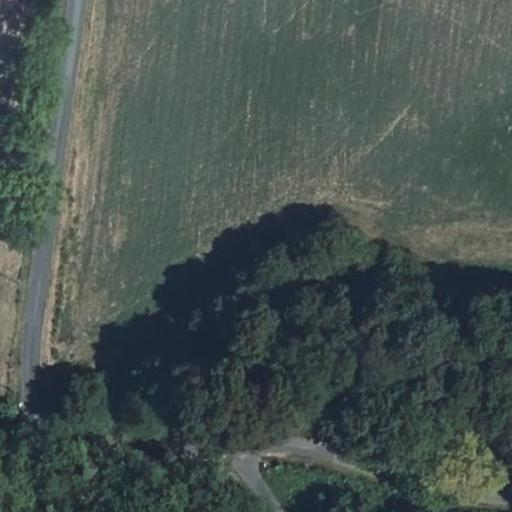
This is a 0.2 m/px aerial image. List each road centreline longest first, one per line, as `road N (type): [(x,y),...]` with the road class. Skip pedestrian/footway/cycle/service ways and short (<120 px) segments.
road 1 (tertiary): [(78,0),(29,394),(42,444),(61,463),(90,468),(234,445)]
road 2 (tertiary): [(234,445),(310,443),(444,489),(511,498)]
